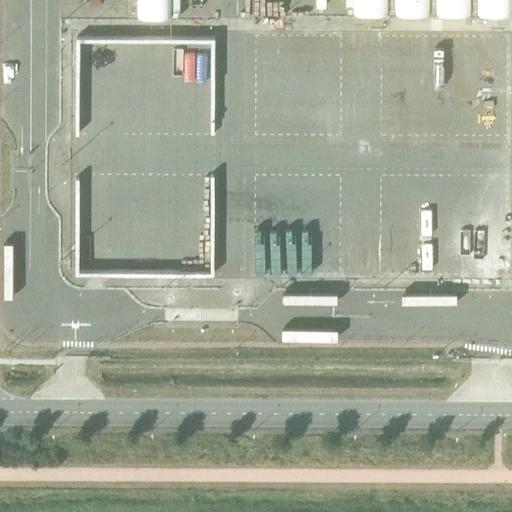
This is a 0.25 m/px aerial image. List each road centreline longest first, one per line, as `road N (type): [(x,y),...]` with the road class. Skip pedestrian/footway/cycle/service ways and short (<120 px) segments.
road 1 (unclassified): [(511,415),(0,412)]
road 2 (unknown): [(509,152),(395,163),(30,162)]
